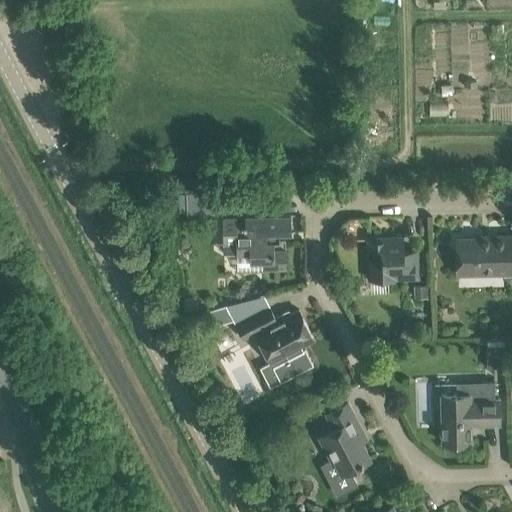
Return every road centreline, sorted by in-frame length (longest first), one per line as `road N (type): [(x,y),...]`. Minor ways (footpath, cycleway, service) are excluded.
road 1 (residential): [(511,472),(448,474),(413,454),(320,280),(317,224),(325,208),(343,205),(511,203)]
road 2 (unclassified): [(248,511),(0,52)]
road 3 (track): [(511,161),(98,168),(67,179)]
road 4 (tertiary): [(56,511),(0,353)]
